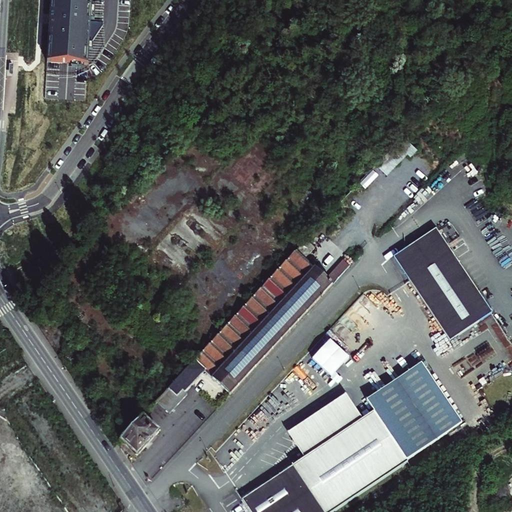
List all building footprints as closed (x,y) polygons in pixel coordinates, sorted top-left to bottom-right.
[(89,0),(49,0),(47,32),(45,67),(85,70),(86,51),(100,30),(100,27),(88,27),(89,0)] [(411,157),(418,151),(404,136),(375,163),(386,176),(409,155),(411,157)] [(439,229),(396,257),(406,273),(411,280),(452,342),(495,313),(439,229)] [(309,239),(299,250),(278,273),(216,340),(182,375),(177,381),(171,388),(165,394),(159,400),(165,405),(169,410),(172,412),(177,405),(183,399),(189,393),(187,391),(207,369),(231,392),(333,282),(308,258),(318,247),(309,239)] [(375,410),(407,459),(462,423),(422,363),(367,399),(375,410)] [(288,432),(304,456),(363,417),(347,393),(288,432)] [(165,405),(159,400),(155,405),(151,409),(149,411),(147,413),(157,423),(161,418),(165,414),(169,410),(165,405)] [(304,456),(242,497),(251,511),(336,511),(410,463),(407,459),(375,410),(363,417),(304,456)] [(145,415),(124,438),(140,453),(161,430),(145,415)]
